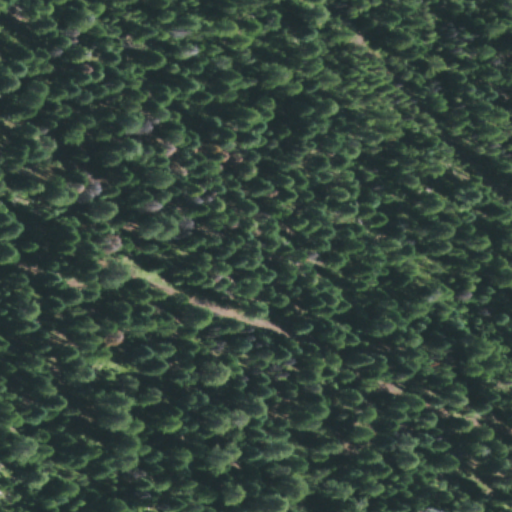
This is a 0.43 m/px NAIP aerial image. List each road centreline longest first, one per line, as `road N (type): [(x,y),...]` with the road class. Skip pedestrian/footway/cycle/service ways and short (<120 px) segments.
road 1 (track): [(511,482),(57,296),(0,298)]
road 2 (track): [(511,185),(319,0)]
